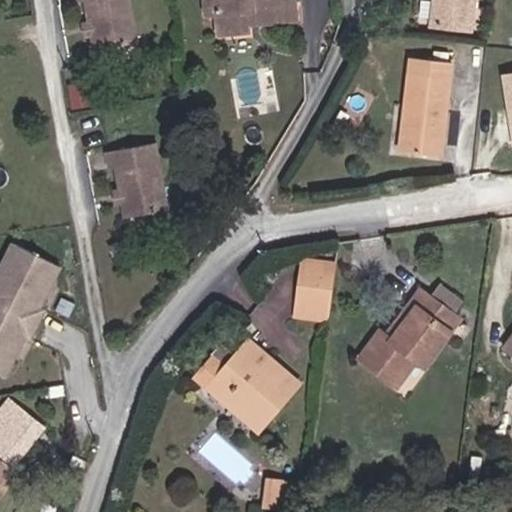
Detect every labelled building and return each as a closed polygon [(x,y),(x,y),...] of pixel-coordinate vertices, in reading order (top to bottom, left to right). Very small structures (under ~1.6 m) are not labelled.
[(128,0),(78,0),(79,4),(85,3),(95,52),(138,44),(128,0)] [(207,12),(207,0),(194,0),(194,13),(207,12)] [(207,0),(207,12),(207,32),(235,32),(236,21),(236,7),(287,7),(286,0),(207,0)] [(465,27),(468,0),(429,0),(427,22),(465,27)] [(285,21),(287,7),(236,7),(236,21),(285,21)] [(447,60),(407,56),(402,101),(409,102),(404,150),(436,154),(447,60)] [(511,129),(510,130),(511,142),(511,75),(502,77),(506,108),(511,111),(511,129)] [(94,105),(92,81),(70,83),(72,107),(94,105)] [(409,102),(402,101),(396,149),(404,150),(409,102)] [(158,144),(109,154),(113,170),(119,170),(128,219),(171,210),(158,144)] [(60,269),(9,243),(0,261),(0,371),(6,375),(60,269)] [(301,269),(295,314),(327,318),(333,271),(301,269)] [(422,293),(410,307),(416,312),(392,345),(385,341),(378,336),(361,357),(398,387),(415,362),(425,367),(459,319),(422,293)] [(410,307),(385,341),(392,345),(416,312),(410,307)] [(325,329),(327,318),(295,314),(294,327),(325,329)] [(511,336),(502,350),(511,357),(511,336)] [(291,385),(246,341),(231,357),(219,345),(209,356),(221,368),(206,383),(251,427),(291,385)] [(209,356),(194,371),(206,383),(221,368),(209,356)] [(0,430),(6,435),(25,412),(11,402),(0,415),(0,430)] [(0,481),(10,469),(45,428),(25,412),(6,435),(0,430),(0,481)] [(0,497),(17,476),(10,469),(0,481),(0,497)] [(277,504),(279,490),(268,489),(266,511),(287,511),(288,505),(277,504)] [(289,491),(279,490),(277,504),(288,505),(289,491)]
